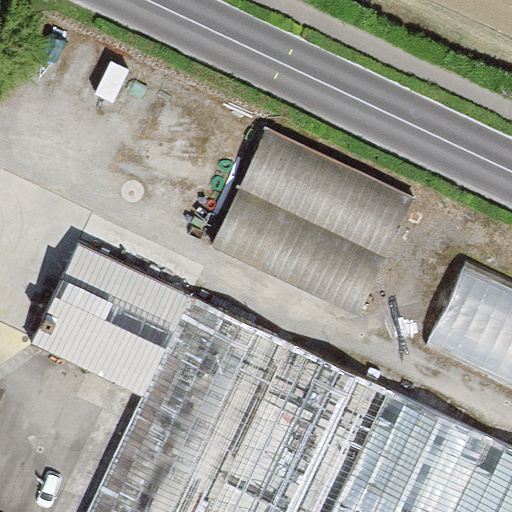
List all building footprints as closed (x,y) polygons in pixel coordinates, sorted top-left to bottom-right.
[(216,237),(370,302),(421,184),(267,118),(216,237)] [(33,341),(145,393),(191,293),(79,242),(33,341)] [(427,355),(511,386),(511,290),(459,270),(427,355)] [(209,511),(291,339),(191,293),(145,393),(88,511),(209,511)] [(291,339),(209,511),(332,511),(391,388),(291,339)] [(511,511),(511,445),(391,388),(332,511),(511,511)]
